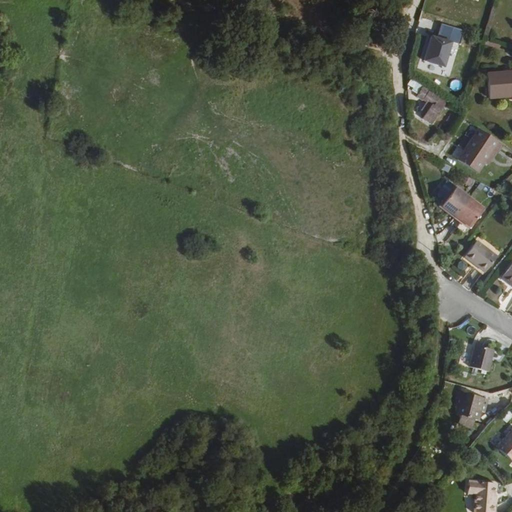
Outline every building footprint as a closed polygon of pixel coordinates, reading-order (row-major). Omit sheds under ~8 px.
[(452,40),(431,34),(424,59),(444,65),(452,40)] [(486,39),(484,44),(498,49),(499,44),(486,39)] [(511,69),(486,72),(488,95),(511,92),(511,69)] [(419,98),(425,103),(417,116),(426,122),(437,105),(431,100),(433,96),(424,90),(425,88),(419,84),(412,95),(417,99),(419,98)] [(498,142),(472,128),(454,160),(478,173),(484,163),(492,149),(494,150),(498,142)] [(492,149),(484,163),(486,164),(494,150),(492,149)] [(487,203),(461,182),(447,200),(474,220),(487,203)] [(502,249),(483,233),(470,249),(490,265),(502,249)] [(491,349),(474,344),(469,366),(486,370),(491,349)] [(482,410),(485,397),(458,390),(455,403),(453,402),(452,402),(450,411),(460,414),(458,421),(470,425),(473,417),(476,418),(479,409),(482,410)] [(510,462),(511,460),(511,427),(494,447),(510,462)] [(493,484),(465,481),(464,494),(471,495),(469,511),(491,511),(493,499),(491,499),(493,484)]
